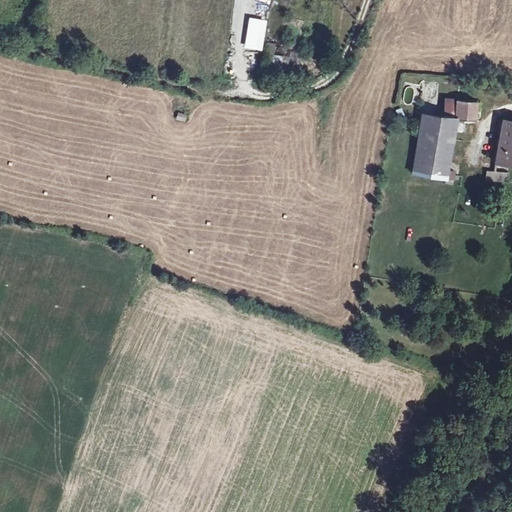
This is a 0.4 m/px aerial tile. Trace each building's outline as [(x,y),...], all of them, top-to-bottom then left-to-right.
[(454,121),(456,102),(444,102),(442,119),(454,121)] [(475,103),(456,102),(454,121),(474,123),(475,103)] [(185,121),(186,114),(177,112),(176,120),(185,121)] [(451,142),(454,121),(442,119),(420,117),(417,138),(451,142)] [(511,124),(500,122),(496,144),(493,164),(511,168),(511,124)] [(447,172),(451,142),(417,138),(413,177),(444,181),(443,187),(452,188),(452,182),(456,183),(457,179),(452,178),(452,173),(447,172)] [(505,176),(491,174),(485,173),(484,182),(502,186),(505,176)]
